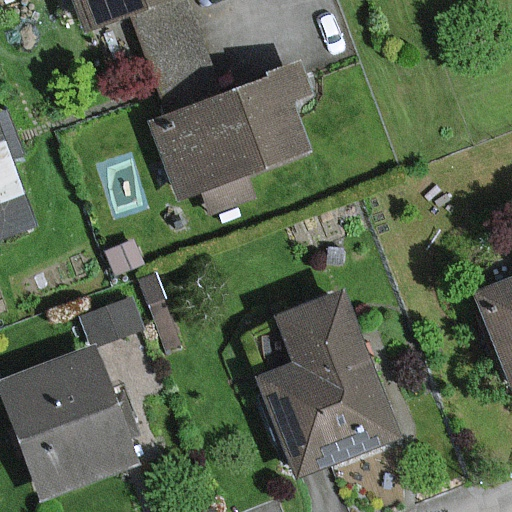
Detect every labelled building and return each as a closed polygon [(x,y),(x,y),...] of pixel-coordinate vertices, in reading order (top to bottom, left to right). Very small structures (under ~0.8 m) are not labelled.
[(149,0),(77,0),(86,23),(128,8),(149,0)] [(279,101),(299,95),(292,76),(159,120),(183,193),(297,155),(279,101)] [(0,221),(19,215),(0,160),(0,221)] [(511,287),(486,298),(511,360),(511,287)] [(266,382),(301,472),(336,458),(396,435),(342,296),(281,319),(300,369),(266,382)] [(93,349),(1,384),(44,497),(137,462),(93,349)] [(214,511),(209,500),(185,511),(214,511)]
